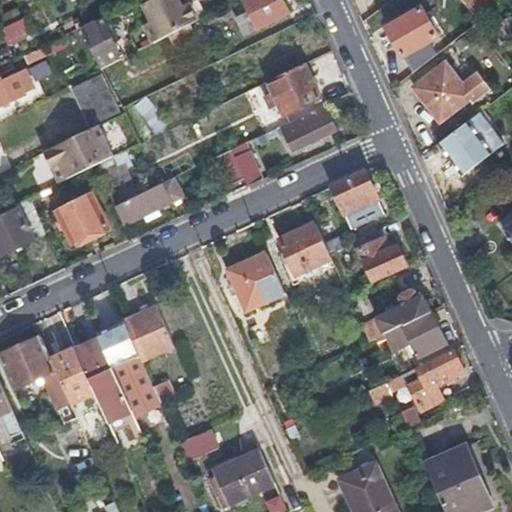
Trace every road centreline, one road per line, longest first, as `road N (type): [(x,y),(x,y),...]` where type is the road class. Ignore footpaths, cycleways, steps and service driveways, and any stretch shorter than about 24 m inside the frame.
road 1 (residential): [(0,323),(392,143)]
road 2 (residential): [(392,143),(490,365)]
road 3 (residential): [(327,0),(392,143)]
